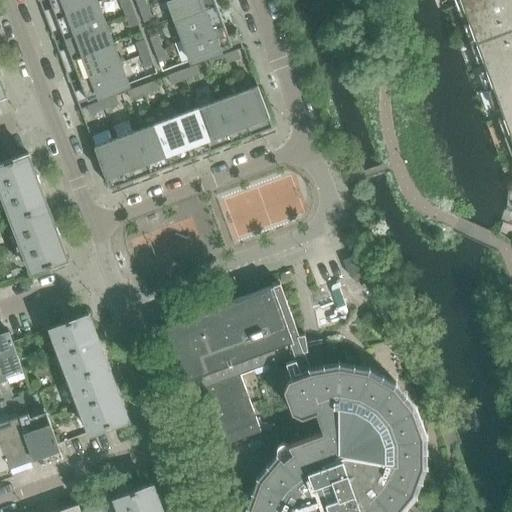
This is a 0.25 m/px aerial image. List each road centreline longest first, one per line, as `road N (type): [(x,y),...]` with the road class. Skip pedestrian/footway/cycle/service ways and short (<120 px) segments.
road 1 (residential): [(119,292),(144,295),(329,225),(331,208),(308,148)]
road 2 (residential): [(96,227),(308,148)]
road 3 (residential): [(0,505),(173,446)]
road 4 (residential): [(173,446),(119,292)]
road 5 (residential): [(308,148),(253,0)]
road 6 (residential): [(96,227),(50,109)]
